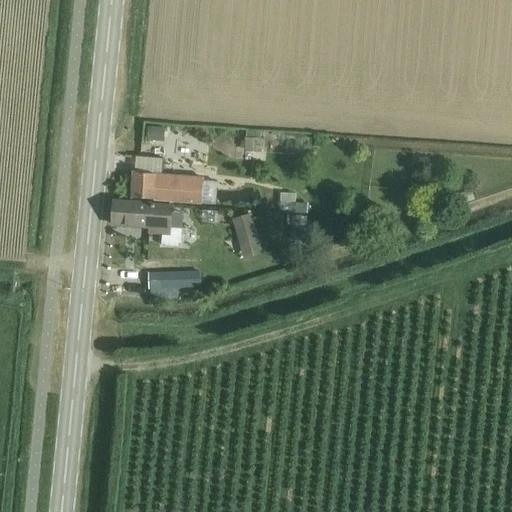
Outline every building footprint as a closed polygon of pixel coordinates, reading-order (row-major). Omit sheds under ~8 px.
[(164,129),(148,128),(147,140),(163,141),(164,129)] [(268,139),(245,138),(244,152),(267,153),(268,139)] [(154,173),(154,160),(127,158),(126,171),(154,173)] [(202,204),(204,178),(172,176),(134,173),(132,199),(170,201),(198,203),(202,204)] [(470,191),(456,196),(459,205),(473,200),(470,191)] [(289,194),(280,194),(280,203),(289,203),(289,194)] [(184,229),(170,228),(172,207),(152,205),(152,204),(114,201),(112,225),(149,227),(149,233),(165,234),(164,246),(179,247),(184,243),(184,229)] [(263,252),(251,213),(232,219),(244,258),(263,252)] [(193,271),(151,273),(151,289),(151,298),(179,297),(179,290),(201,289),(201,271),(193,271)]
